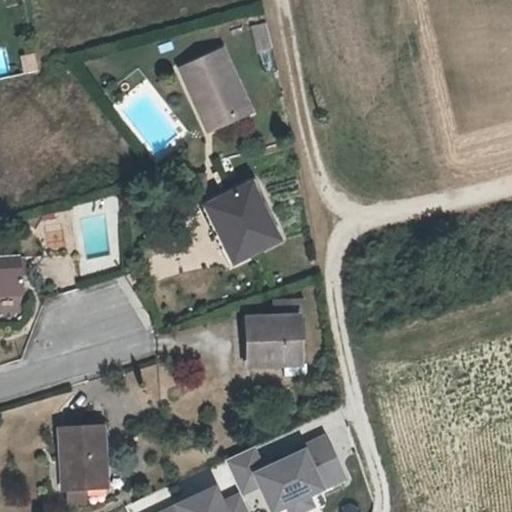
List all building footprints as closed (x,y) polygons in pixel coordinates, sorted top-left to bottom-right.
[(256,51),(272,48),(267,21),(251,24),(256,51)] [(184,66),(195,92),(204,88),(218,122),(253,106),(227,47),(184,66)] [(39,56),(28,58),(32,74),(42,72),(39,56)] [(204,88),(195,92),(209,125),(218,122),(204,88)] [(224,221),(216,225),(232,260),(278,238),(253,182),(215,200),(224,221)] [(22,252),(0,253),(0,292),(24,291),(22,252)] [(275,316),(251,318),(254,366),(287,364),(303,363),(299,314),(306,313),(306,297),(275,299),(275,316)] [(288,376),(309,374),(308,363),(303,363),(287,364),(288,376)] [(328,381),(317,381),(318,394),(330,392),(328,381)] [(101,426),(60,430),(63,489),(93,487),(92,477),(105,475),(101,426)] [(257,446),(229,458),(243,490),(258,484),(269,508),(285,501),(289,511),(306,511),(316,508),(310,494),(347,478),(326,431),(263,459),(257,446)] [(220,482),(151,511),(247,511),(239,493),(227,499),(220,482)]
